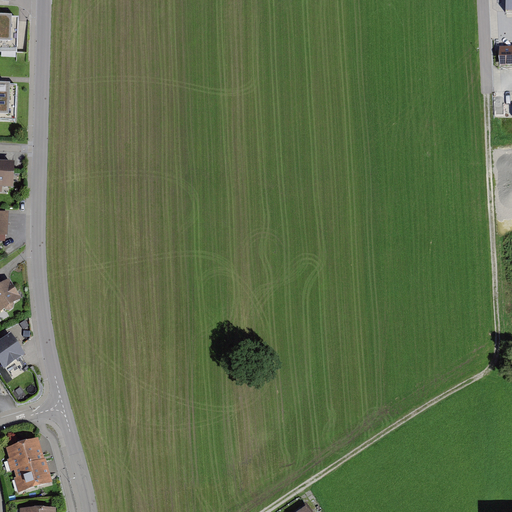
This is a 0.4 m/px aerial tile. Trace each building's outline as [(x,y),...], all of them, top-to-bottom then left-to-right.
[(19,24),(0,23),(0,54),(18,55),(19,24)] [(511,50),(501,51),(502,66),(511,65),(511,50)] [(19,91),(0,89),(0,123),(17,124),(19,91)] [(0,186),(14,187),(15,160),(6,160),(6,156),(0,155),(0,186)] [(0,211),(0,234),(8,235),(9,212),(0,211)] [(0,312),(23,298),(10,278),(2,283),(0,280),(0,312)] [(26,353),(12,331),(0,339),(0,360),(4,367),(26,353)] [(38,437),(6,447),(10,459),(7,459),(11,471),(14,470),(16,477),(14,478),(19,493),(54,482),(46,458),(45,459),(38,437)] [(313,511),(307,502),(292,511),(313,511)]
